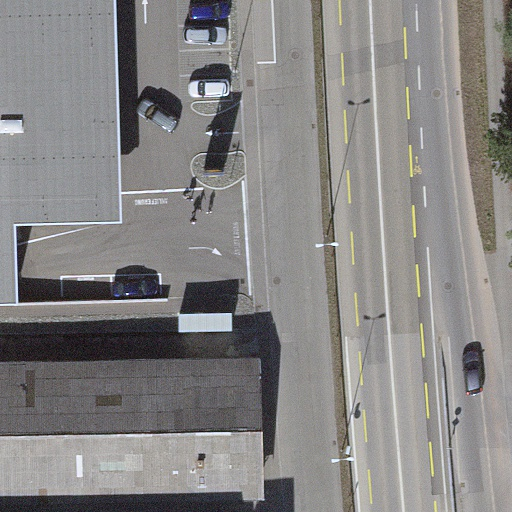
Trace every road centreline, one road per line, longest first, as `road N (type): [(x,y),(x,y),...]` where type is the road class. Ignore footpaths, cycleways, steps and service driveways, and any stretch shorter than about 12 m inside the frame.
road 1 (tertiary): [(293,0),(324,511)]
road 2 (tertiary): [(501,511),(385,53)]
road 3 (primary): [(413,511),(397,352),(385,53)]
